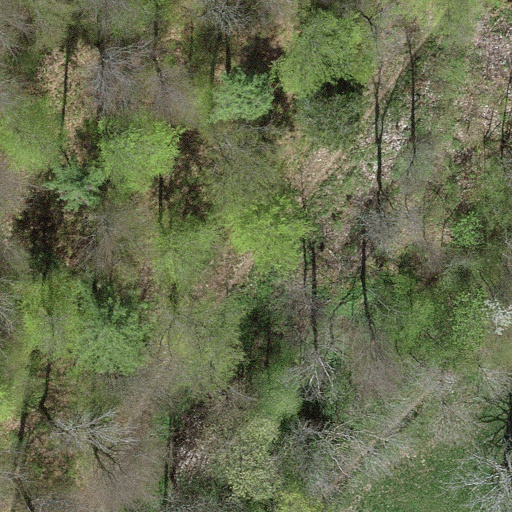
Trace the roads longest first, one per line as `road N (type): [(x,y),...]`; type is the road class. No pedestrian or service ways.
road 1 (track): [(91,511),(206,298),(387,84),(444,0)]
road 2 (track): [(293,511),(511,299)]
